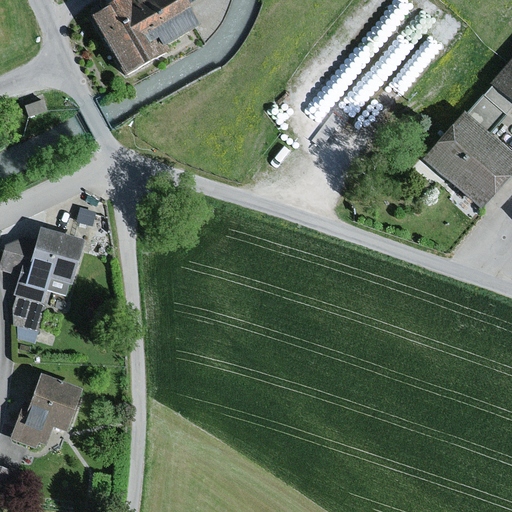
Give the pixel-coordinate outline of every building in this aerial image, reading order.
[(111,0),(83,16),(117,75),(163,50),(159,43),(191,25),(177,0),(111,0)] [(511,57),(487,85),(511,107),(511,57)] [(487,85),(459,117),(484,138),(511,107),(487,85)] [(40,99),(22,105),(26,116),(44,110),(40,99)] [(511,162),(484,138),(459,117),(421,160),(476,208),(511,167),(511,162)] [(78,241),(34,229),(31,240),(23,265),(19,264),(16,276),(11,293),(13,294),(41,302),(44,292),(62,298),(78,241)] [(23,265),(31,240),(7,233),(0,257),(0,271),(16,276),(19,264),(23,265)] [(105,245),(90,241),(86,255),(101,260),(105,245)] [(41,302),(13,294),(9,308),(9,324),(34,331),(41,302)] [(76,389),(36,374),(24,405),(19,403),(5,441),(33,451),(37,443),(40,444),(47,426),(60,431),(76,389)] [(15,474),(0,468),(0,500),(6,503),(15,474)]
